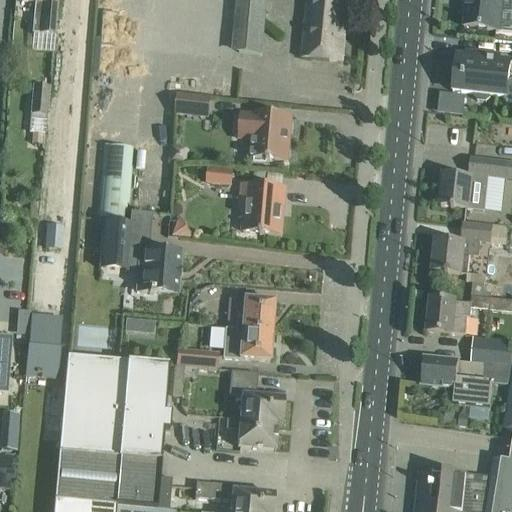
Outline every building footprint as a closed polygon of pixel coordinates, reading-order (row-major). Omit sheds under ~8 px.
[(20,0),(20,2),(35,4),(32,34),(55,36),(57,0),(20,0)] [(261,56),(266,2),(246,0),(236,0),(231,53),(261,56)] [(347,0),(307,0),(302,60),(341,64),(347,0)] [(466,0),(463,28),(498,32),(501,0),(466,0)] [(472,95),(503,98),(502,102),(505,105),(511,105),(511,79),(508,79),(510,62),(476,59),(456,57),(452,93),(472,95)] [(32,117),(46,119),(50,88),(33,86),(29,117),(32,117)] [(176,94),(174,115),(208,118),(210,98),(176,94)] [(253,116),(240,115),(238,142),(251,144),(249,159),(287,163),(291,119),(253,116)] [(32,117),(30,133),(34,134),(45,135),(46,119),(32,117)] [(34,134),(33,144),(43,145),(45,135),(34,134)] [(130,149),(104,147),(99,220),(124,222),(130,149)] [(451,209),(467,210),(466,212),(484,213),(487,179),(504,180),(505,163),(491,162),(471,160),(469,177),(470,177),(470,181),(443,178),(440,208),(451,209)] [(230,186),(232,173),(208,171),(206,184),(230,186)] [(284,191),(265,189),(247,187),(247,188),(243,188),(240,213),(244,213),(243,233),(280,236),(284,191)] [(127,270),(129,252),(131,224),(102,222),(99,271),(127,273),(127,270)] [(507,229),(491,228),(484,227),(464,225),(462,242),(463,242),(463,246),(436,243),(433,273),(444,274),(467,275),(469,258),(479,259),(480,246),(506,247),(507,229)] [(182,255),(150,253),(140,252),(137,292),(179,296),(182,255)] [(465,289),(485,291),(487,278),(466,276),(465,289)] [(230,289),(227,330),(272,333),(274,303),(244,300),(245,290),(230,289)] [(471,305),(450,303),(430,301),(426,334),(464,338),(466,319),(470,320),(471,305)] [(19,313),(18,325),(31,326),(32,317),(32,314),(19,313)] [(58,379),(58,370),(60,350),(57,350),(58,342),(60,342),(62,319),(32,317),(31,326),(29,348),(28,348),(26,377),(58,379)] [(465,335),(478,336),(479,321),(466,320),(465,335)] [(270,363),(272,333),(227,330),(225,330),(223,360),(238,360),(270,363)] [(473,340),(472,354),(511,358),(511,356),(509,356),(510,344),(495,342),(493,342),(473,340)] [(0,394),(8,395),(11,352),(0,350),(0,394)] [(218,372),(219,355),(177,351),(176,368),(218,372)] [(424,360),(421,388),(455,391),(453,407),(490,410),(492,391),(492,385),(508,387),(511,360),(511,358),(472,354),(471,365),(424,360)] [(60,433),(58,455),(121,460),(160,464),(163,432),(169,432),(170,415),(164,414),(168,367),(67,358),(64,388),(60,433)] [(482,511),(510,511),(511,368),(506,410),(503,430),(511,431),(511,447),(510,463),(492,461),(490,479),(482,511)] [(240,422),(278,425),(282,426),(284,401),(256,398),(258,374),(231,372),(229,397),(242,398),(240,422)] [(467,429),(468,417),(459,416),(457,428),(467,429)] [(275,452),(278,425),(240,422),(227,421),(226,430),(239,432),(237,448),(275,452)] [(170,499),(171,487),(172,480),(159,479),(160,464),(121,460),(58,455),(54,502),(156,510),(157,498),(170,499)] [(0,490),(9,491),(10,480),(14,481),(15,467),(8,466),(8,459),(0,458),(0,490)] [(482,511),(490,479),(466,476),(466,475),(443,472),(442,478),(419,475),(417,486),(423,487),(422,495),(418,497),(416,500),(417,504),(421,506),(420,510),(415,509),(414,511),(482,511)] [(231,503),(230,511),(272,511),(274,496),(234,493),(234,487),(196,484),(195,500),(231,503)] [(169,500),(158,499),(158,511),(169,511),(169,500)] [(54,502),(53,511),(172,511),(169,511),(158,511),(156,510),(54,502)]
